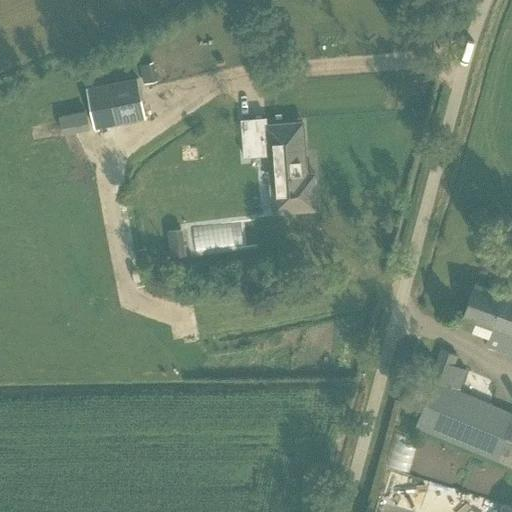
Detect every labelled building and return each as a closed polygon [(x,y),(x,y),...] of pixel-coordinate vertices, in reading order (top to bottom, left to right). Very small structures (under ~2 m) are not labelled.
[(84,84),(91,116),(93,129),(145,119),(137,78),(127,80),(126,75),(84,84)] [(58,115),(59,121),(62,134),(89,128),(86,110),(58,115)] [(233,155),(257,154),(256,114),(231,115),(233,155)] [(297,123),(266,125),(267,142),(272,142),(275,170),(270,170),(272,197),(273,213),(282,212),(317,210),(315,180),(306,181),(303,137),(298,137),(297,123)] [(182,229),(168,230),(170,257),(184,256),(184,250),(182,229)] [(485,346),(503,353),(511,356),(511,285),(509,284),(504,296),(474,285),(458,327),(488,339),(485,346)] [(415,426),(434,433),(511,463),(511,415),(457,394),(466,371),(452,366),(456,356),(440,350),(429,379),(433,381),(415,426)]
